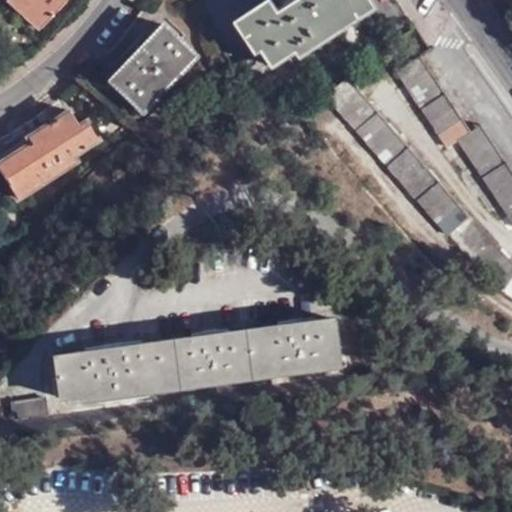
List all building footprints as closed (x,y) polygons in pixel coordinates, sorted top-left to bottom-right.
[(39,32),(68,0),(7,0),(6,2),(39,32)] [(298,56),(371,9),(365,0),(297,0),(276,15),(267,1),(234,24),(255,57),(243,64),(253,79),(294,52),(298,56)] [(141,112),(195,57),(163,26),(110,81),(141,112)] [(511,171),(481,127),(470,134),(419,58),(397,72),(448,149),(459,142),(511,221),(511,171)] [(348,78),(327,96),(478,269),(496,286),(511,296),(511,261),(502,253),(348,78)] [(98,142),(87,123),(78,127),(70,113),(27,138),(31,145),(0,163),(0,173),(16,201),(77,164),(73,157),(98,142)] [(336,363),(331,319),(302,323),(302,318),(289,320),(289,325),(217,334),(217,330),(202,331),(202,336),(123,348),(122,344),(104,346),(104,351),(56,357),(61,399),(99,395),(100,400),(149,393),(148,389),(196,382),(196,386),(232,382),(232,376),(280,370),(281,375),(318,370),(318,364),(336,363)] [(49,414),(47,399),(13,404),(15,418),(49,414)]
